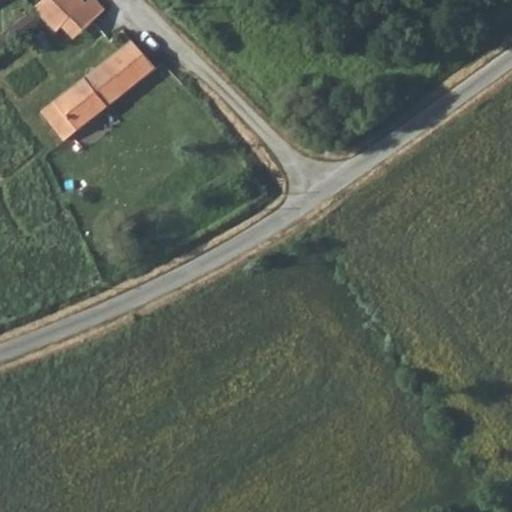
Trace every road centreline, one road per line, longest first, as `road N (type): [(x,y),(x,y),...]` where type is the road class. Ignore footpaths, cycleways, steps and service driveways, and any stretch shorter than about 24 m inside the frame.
road 1 (unclassified): [(0,355),(48,339),(320,197)]
road 2 (unclassified): [(320,197),(511,59)]
